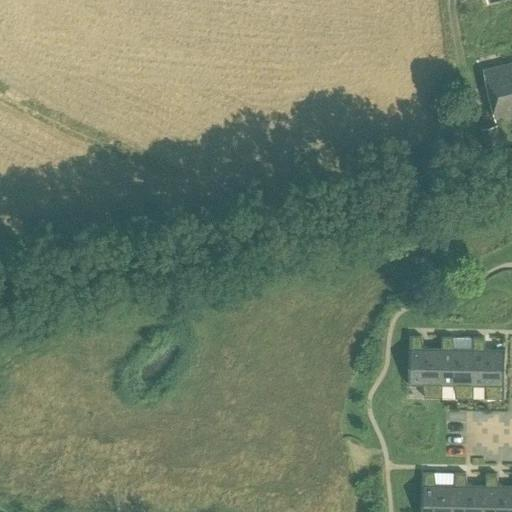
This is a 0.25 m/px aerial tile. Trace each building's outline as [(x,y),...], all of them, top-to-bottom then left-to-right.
[(478,31),(476,2),(458,3),(460,32),(478,31)] [(496,122),(511,118),(511,63),(484,70),(496,122)] [(485,149),(502,146),(497,125),(481,129),(485,149)] [(425,348),(423,348),(421,336),(412,336),(410,336),(409,385),(410,385),(422,385),(424,398),(442,398),(442,385),(441,349),(425,348)] [(441,337),(441,349),(442,385),(443,385),(454,386),(456,399),(473,399),(473,386),(472,349),(454,349),(453,337),(441,337)] [(473,337),(472,349),(473,386),(475,386),(485,386),(487,399),(503,400),(504,400),(505,350),(504,349),(504,350),(486,349),(484,338),(473,337)] [(440,485),(438,485),(434,473),(424,473),(424,472),(423,472),(421,511),(454,511),(454,485),(440,485)] [(454,473),(454,485),(454,511),(486,511),(485,486),(470,485),(466,473),(454,473)] [(486,474),(485,486),(486,511),(511,511),(511,486),(500,486),(497,474),(486,474)]
